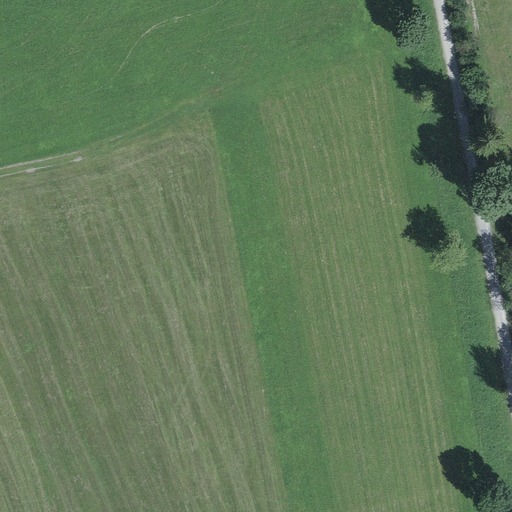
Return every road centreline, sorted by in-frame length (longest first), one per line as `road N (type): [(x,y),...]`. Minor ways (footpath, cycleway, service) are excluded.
road 1 (track): [(439,0),(511,366)]
road 2 (track): [(0,172),(144,132),(205,99)]
